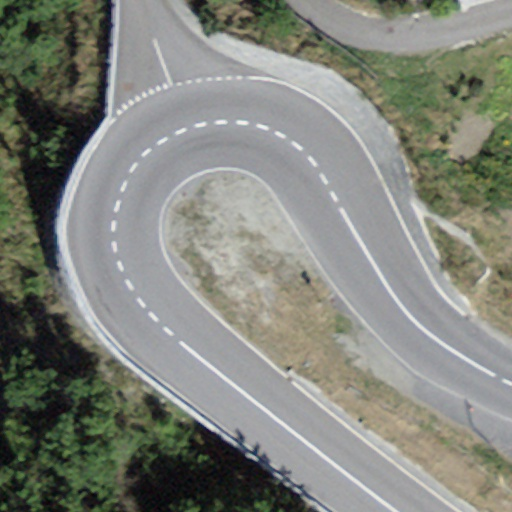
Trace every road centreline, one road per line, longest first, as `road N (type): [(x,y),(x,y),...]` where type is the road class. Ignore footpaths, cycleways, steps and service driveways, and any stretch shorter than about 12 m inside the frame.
road 1 (secondary): [(399,511),(178,338),(126,277),(113,224),(128,175),(185,127)]
road 2 (secondary): [(185,127),(262,124),(305,150),(401,306),(425,331),(511,382)]
road 3 (residential): [(511,22),(411,47),(355,40),(302,0)]
road 4 (unclassified): [(185,127),(140,0)]
